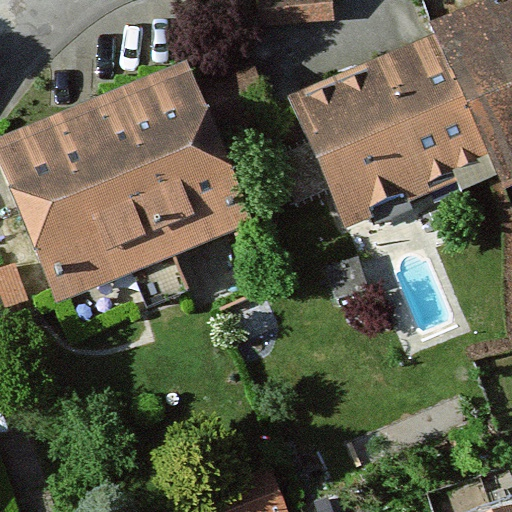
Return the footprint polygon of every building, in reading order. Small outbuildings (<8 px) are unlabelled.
[(331,0),(263,0),(264,10),(332,5),(331,0)] [(333,20),(332,5),(264,10),(265,25),(333,20)] [(511,25),(444,53),(489,164),(493,174),(511,166),(511,25)] [(444,53),(442,46),(427,52),(369,75),(299,103),(347,221),(489,164),(444,53)] [(264,86),(253,58),(188,83),(209,137),(273,113),(264,86)] [(89,118),(12,151),(60,291),(127,262),(145,305),(187,288),(174,255),(167,238),(239,207),(209,137),(188,83),(185,75),(97,114),(89,118)] [(368,288),(358,257),(331,266),(341,297),(368,288)] [(286,511),(271,469),(214,490),(221,511),(286,511)]
